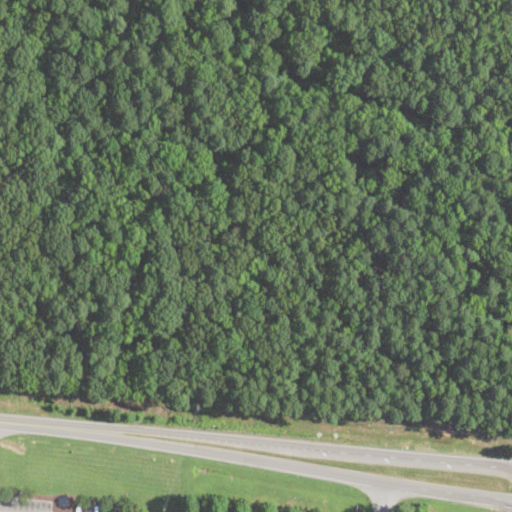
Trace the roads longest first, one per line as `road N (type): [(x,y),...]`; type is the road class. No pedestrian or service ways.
road 1 (secondary): [(0,423),(511,501)]
road 2 (secondary): [(511,469),(0,421)]
